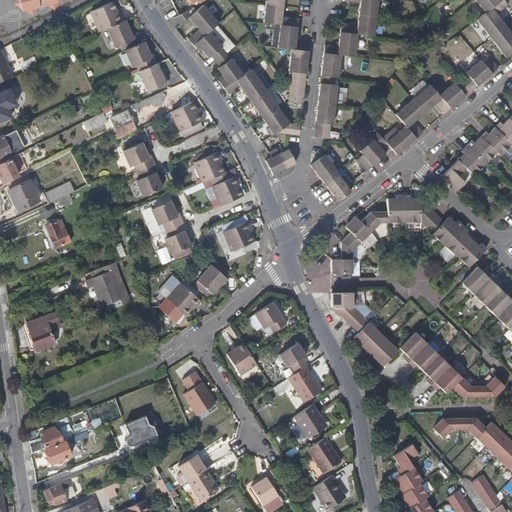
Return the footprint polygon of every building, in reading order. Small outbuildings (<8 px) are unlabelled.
[(15,0),(16,1),(13,3),(14,7),(19,9),(20,14),(24,13),(27,14),(29,14),(32,14),(33,10),(48,6),(51,9),(54,8),(56,4),(59,3),(59,2),(58,0),(15,0)] [(282,8),(283,0),(264,0),(264,6),(282,8)] [(377,19),(378,0),(343,0),(343,4),(360,6),(359,17),(377,19)] [(503,1),(502,0),(473,0),(484,15),(503,1)] [(507,28),(497,16),(508,7),(503,1),(484,15),(477,21),(491,40),(507,28)] [(125,20),(121,12),(118,14),(113,3),(91,12),(99,31),(107,28),(125,20)] [(281,19),(282,8),(264,6),(262,25),(279,27),(297,29),(298,22),(281,19)] [(209,34),(218,27),(212,18),(205,10),(203,9),(194,15),(188,21),(198,32),(187,42),(193,48),(208,35),(209,34)] [(184,25),(188,21),(194,15),(191,11),(180,17),(174,21),(180,28),(184,25)] [(375,39),(377,19),(359,17),(358,28),(340,26),(339,34),(357,36),(375,39)] [(136,39),(132,30),(130,31),(125,20),(107,28),(115,49),(136,39)] [(296,44),(297,29),(279,27),(277,50),(291,52),(308,54),(309,46),(296,44)] [(506,59),(511,55),(511,34),(507,28),(491,40),(506,59)] [(354,60),(357,36),(339,34),(338,49),(324,48),(323,56),(341,58),(354,60)] [(226,56),(220,49),(208,35),(193,48),(198,55),(201,53),(207,61),(210,60),(213,65),(226,56)] [(151,60),(147,51),(148,50),(144,43),(125,51),(132,68),(135,66),(138,73),(157,64),(154,58),(151,60)] [(306,77),(308,54),(291,52),(288,75),(291,75),(306,77)] [(0,82),(11,78),(0,54),(0,82)] [(241,78),(228,59),(226,56),(213,65),(217,71),(214,73),(221,82),(218,84),(223,90),(241,78)] [(338,80),(341,58),(323,56),(321,79),(320,86),(335,87),(336,80),(338,80)] [(497,70),(488,59),(483,64),(492,75),(497,70)] [(492,75),(483,64),(481,62),(466,74),(468,77),(462,82),(472,93),(473,92),(492,75)] [(168,83),(164,73),(162,75),(157,64),(138,73),(147,93),(168,83)] [(264,91),(250,72),(241,78),(223,90),(228,97),(239,90),(247,102),(264,91)] [(305,84),(306,77),(291,75),(290,82),(305,84)] [(304,92),(305,84),(290,82),(289,90),(304,92)] [(450,111),(472,93),(462,82),(456,87),(455,85),(439,98),(450,111)] [(335,107),(337,88),(335,87),(320,86),(318,100),(318,105),(335,107)] [(450,111),(439,98),(430,87),(413,102),(424,116),(435,107),(444,116),(450,111)] [(303,99),(304,92),(289,90),(288,97),(303,99)] [(163,91),(133,104),(137,112),(166,99),(163,91)] [(278,110),(264,91),(247,102),(261,122),(278,110)] [(96,98),(94,92),(82,98),(84,103),(96,98)] [(302,107),(303,99),(288,97),(287,105),(302,107)] [(424,116),(413,102),(396,118),(406,129),(416,141),(422,136),(413,126),(424,116)] [(204,120),(200,111),(195,113),(191,103),(169,113),(178,132),(204,120)] [(333,126),(335,107),(318,105),(316,125),(315,132),(329,134),(330,126),(333,126)] [(289,126),(278,110),(261,122),(267,130),(264,132),(269,140),(276,135),(289,126)] [(132,127),(125,111),(117,114),(120,122),(113,125),(118,134),(132,127)] [(104,112),(83,121),(87,131),(109,122),(104,112)] [(511,123),(509,121),(502,127),(500,125),(495,130),(511,146),(511,123)] [(298,138),(300,128),(289,126),(276,135),(298,138)] [(416,141),(406,129),(397,136),(394,132),(383,142),(387,146),(392,152),(397,147),(401,152),(416,141)] [(511,146),(495,130),(489,137),(486,133),(480,139),(497,155),(501,159),(511,146)] [(328,142),(329,134),(315,132),(314,140),(328,142)] [(385,157),(381,152),(387,146),(383,142),(377,135),(370,140),(372,143),(360,154),(363,157),(373,168),(385,157)] [(0,158),(10,154),(6,144),(9,143),(7,139),(4,140),(3,137),(0,138),(0,158)] [(497,155),(480,139),(473,146),(472,144),(467,149),(486,167),(497,155)] [(148,158),(145,150),(146,150),(142,142),(123,150),(130,167),(134,165),(137,172),(155,164),(152,156),(148,158)] [(385,157),(392,152),(387,146),(381,152),(385,157)] [(396,157),(401,152),(397,147),(392,152),(396,157)] [(486,167),(467,149),(462,154),(464,157),(458,163),(467,171),(474,179),(486,167)] [(223,173),(218,161),(221,159),(218,151),(193,162),(201,183),(223,173)] [(295,167),(288,152),(278,157),(275,152),(269,155),(271,161),(273,163),(279,175),(295,167)] [(373,168),(363,157),(357,162),(366,174),(372,168),(373,168)] [(336,174),(324,158),(317,164),(311,168),(322,184),(336,174)] [(16,178),(9,161),(0,165),(0,173),(2,178),(0,178),(0,181),(1,184),(16,178)] [(279,175),(273,163),(271,161),(265,164),(272,179),(279,175)] [(459,180),(467,171),(458,163),(443,179),(453,189),(450,192),(455,197),(465,186),(459,180)] [(162,188),(159,179),(155,172),(158,170),(155,164),(137,172),(140,178),(136,180),(143,196),(162,188)] [(351,185),(345,178),(341,181),(336,174),(322,184),(333,198),(347,188),(351,185)] [(242,196),(237,185),(240,183),(236,175),(212,186),(220,206),(242,196)] [(37,202),(28,181),(9,191),(18,211),(37,202)] [(66,195),(72,192),(68,184),(41,197),(45,205),(50,203),(66,195)] [(337,204),(351,194),(347,188),(333,198),(337,204)] [(69,203),(66,195),(50,203),(53,211),(57,209),(69,203)] [(177,217),(174,209),(170,200),(152,209),(159,225),(163,223),(165,230),(183,222),(181,217),(180,216),(177,217)] [(406,227),(405,200),(398,200),(398,203),(389,204),(390,217),(390,227),(406,227)] [(423,226),(422,203),(413,203),(413,200),(405,200),(406,227),(423,226)] [(436,215),(423,203),(422,203),(423,226),(424,227),(436,215)] [(429,232),(441,220),(436,215),(424,227),(429,232)] [(390,227),(390,217),(374,218),(364,227),(374,238),(383,228),(390,227)] [(435,237),(447,225),(441,220),(429,232),(435,237)] [(446,248),(464,229),(460,225),(457,227),(451,220),(447,225),(435,237),(446,248)] [(254,242),(248,230),(251,228),(248,221),(223,232),(232,252),(254,242)] [(374,238),(364,227),(358,221),(348,231),(354,237),(364,247),(374,238)] [(191,247),(187,239),(184,231),(186,229),(183,222),(165,230),(169,237),(165,238),(172,255),(191,247)] [(71,242),(64,225),(50,231),(57,248),(71,242)] [(458,259),(474,242),(468,236),(470,234),(464,229),(446,248),(458,259)] [(355,256),(364,247),(354,237),(344,247),(344,264),(355,264),(355,256)] [(468,268),(483,253),(487,249),(483,247),(481,249),(474,242),(458,259),(468,268)] [(120,257),(126,256),(124,244),(118,246),(120,257)] [(429,263),(438,269),(442,263),(433,257),(429,263)] [(355,279),(355,264),(344,264),(333,264),(333,277),(350,277),(351,277),(352,279),(355,279)] [(228,281),(211,266),(197,281),(198,282),(212,295),(219,286),(222,288),(228,281)] [(123,298),(112,270),(89,279),(100,307),(102,307),(105,312),(123,305),(121,299),(123,298)] [(477,297),(495,278),(490,273),(487,276),(480,270),(464,286),(477,297)] [(488,308),(504,292),(498,286),(500,283),(495,278),(477,297),(488,308)] [(202,302),(181,284),(167,300),(185,316),(193,307),(196,309),(202,302)] [(53,305),(67,299),(66,292),(50,298),(53,305)] [(500,320),(511,306),(511,297),(510,299),(504,292),(488,308),(500,320)] [(356,312),(355,297),(334,298),(335,312),(356,312)] [(283,318),(274,304),(257,315),(266,330),(283,318)] [(511,330),(511,306),(500,320),(511,331),(511,330)] [(360,317),(356,314),(356,312),(335,312),(350,327),(360,317)] [(54,338),(50,326),(52,325),(61,322),(58,313),(30,324),(40,350),(57,344),(54,338)] [(355,332),(364,322),(360,317),(350,327),(355,332)] [(361,337),(371,327),(369,325),(368,324),(366,324),(364,322),(355,332),(361,337)] [(40,350),(30,324),(29,324),(22,327),(32,354),(40,350)] [(367,351),(381,336),(371,327),(361,337),(357,341),(367,351)] [(391,345),(381,336),(367,351),(376,360),(391,345)] [(413,366),(430,347),(418,336),(403,352),(409,357),(407,361),(413,366)] [(255,360),(244,343),(228,354),(241,375),(257,364),(255,360)] [(307,356),(299,344),(281,356),(289,368),(291,367),(297,375),(310,367),(304,358),(307,356)] [(401,354),(391,345),(376,360),(386,370),(401,354)] [(442,358),(430,347),(413,366),(418,371),(421,368),(427,374),(442,358)] [(436,387),(454,368),(442,358),(427,374),(434,380),(431,383),(436,387)] [(465,378),(461,374),(454,368),(436,387),(441,392),(444,388),(450,394),(456,389),(465,378)] [(216,404),(195,373),(183,382),(190,392),(184,395),(198,416),(216,404)] [(323,393),(312,375),(294,387),(294,388),(305,405),(323,393)] [(280,395),(294,386),(289,378),(275,387),(280,395)] [(483,398),(483,388),(475,387),(465,378),(456,389),(466,398),(483,398)] [(499,399),(509,388),(498,378),(490,387),(483,388),(483,398),(499,399)] [(324,430),(319,422),(322,419),(314,406),(295,418),(308,440),(324,430)] [(102,417),(93,419),(94,427),(103,426),(102,417)] [(158,437),(154,428),(150,425),(146,417),(125,426),(130,437),(128,438),(127,439),(126,443),(127,445),(128,446),(129,447),(131,448),(158,437)] [(327,428),(322,419),(319,422),(324,430),(327,428)] [(464,431),(464,421),(445,421),(437,430),(447,441),(457,431),(464,431)] [(491,430),(482,421),(464,421),(464,431),(471,431),(480,441),(491,430)] [(491,450),(506,434),(496,425),(491,430),(480,441),(491,450)] [(73,460),(68,447),(98,435),(95,429),(65,440),(66,442),(45,450),(48,458),(52,468),(73,460)] [(62,441),(59,433),(56,435),(54,430),(43,434),(44,439),(41,440),(44,447),(62,441)] [(501,460),(511,448),(511,440),(506,434),(491,450),(501,460)] [(44,447),(41,440),(30,444),(31,452),(44,447)] [(340,464),(326,440),(308,451),(323,475),(340,464)] [(415,462),(423,457),(417,447),(398,458),(406,470),(403,472),(407,478),(419,470),(415,462)] [(510,469),(511,467),(511,448),(501,460),(510,469)] [(206,471),(197,456),(179,467),(188,483),(206,471)] [(52,468),(48,458),(33,464),(35,474),(51,468),(52,468)] [(428,483),(419,470),(407,478),(401,482),(405,489),(402,491),(406,497),(425,485),(428,483)] [(220,491),(206,471),(188,483),(189,483),(201,503),(220,491)] [(277,496),(273,489),(280,485),(271,471),(265,475),(266,479),(260,483),(259,483),(250,488),(262,507),(277,496)] [(328,511),(346,499),(334,479),(333,477),(314,489),(316,494),(327,511),(328,511)] [(493,486),(489,478),(477,485),(481,492),(493,486)] [(165,479),(159,480),(161,493),(167,492),(165,479)] [(116,488),(121,486),(120,482),(105,487),(109,498),(118,495),(116,488)] [(80,493),(76,483),(70,486),(74,496),(80,493)] [(433,499),(425,485),(406,497),(411,503),(408,506),(411,511),(414,511),(431,501),(433,499)] [(497,492),(493,486),(481,492),(485,499),(497,492)] [(67,500),(61,487),(51,491),(56,505),(67,500)] [(501,498),(497,492),(485,499),(489,505),(501,498)] [(470,501),(465,493),(453,500),(454,502),(459,509),(470,501)] [(506,504),(501,498),(489,505),(494,511),(506,504)] [(150,511),(145,499),(117,511),(116,511),(150,511)] [(95,511),(91,504),(90,500),(68,509),(61,511),(95,511)] [(438,511),(431,501),(414,511),(438,511)] [(460,511),(468,511),(474,508),(470,501),(459,509),(460,511)]
